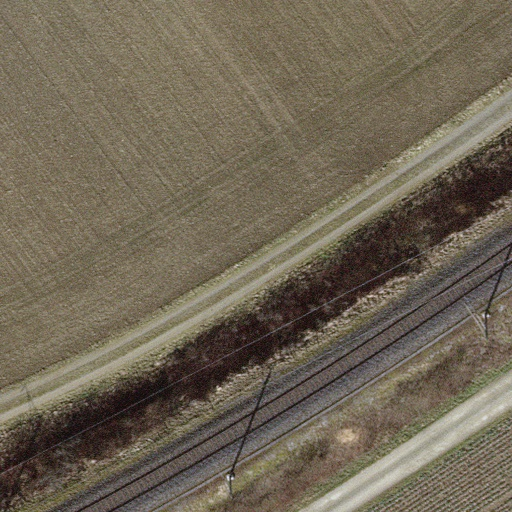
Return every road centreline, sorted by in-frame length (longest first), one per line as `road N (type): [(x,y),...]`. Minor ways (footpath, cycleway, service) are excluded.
road 1 (track): [(511,103),(261,271),(116,354),(0,404)]
road 2 (track): [(327,511),(511,388)]
